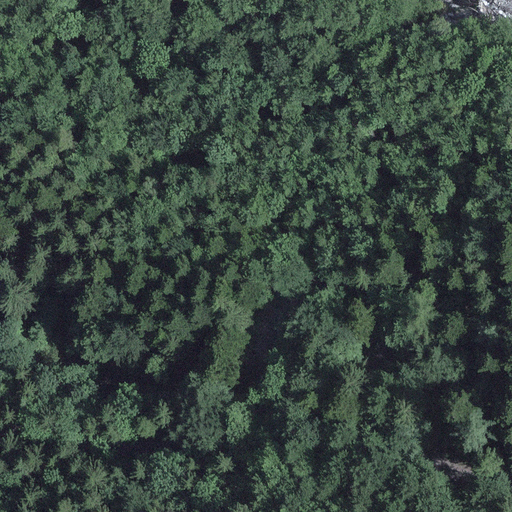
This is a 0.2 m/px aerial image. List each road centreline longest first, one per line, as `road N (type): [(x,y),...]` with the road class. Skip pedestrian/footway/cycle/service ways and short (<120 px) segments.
road 1 (track): [(0,441),(41,434),(113,449),(260,431),(285,398),(304,299)]
road 2 (track): [(511,475),(479,478),(397,445),(375,406),(390,320),(349,288),(304,299)]
